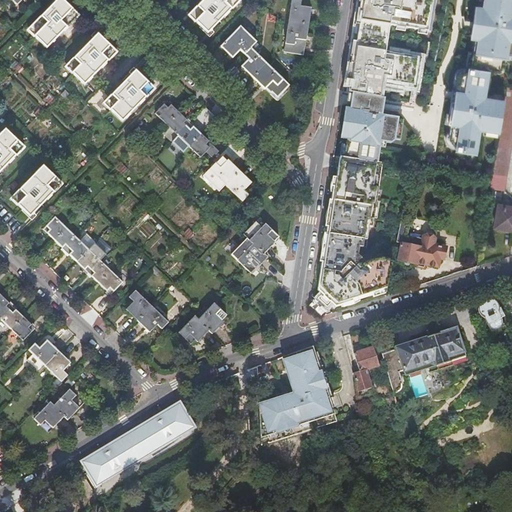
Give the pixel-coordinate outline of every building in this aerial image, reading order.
[(54,0),(56,2),(64,9),(68,5),(69,4),(64,0),(54,0)] [(200,19),(196,23),(200,27),(204,23),(212,30),(236,5),(230,0),(204,0),(193,12),(200,19)] [(292,0),(288,26),(308,29),(311,9),(300,7),(301,1),(295,0),(292,0)] [(363,0),(363,3),(362,10),(359,26),(357,43),(354,58),(353,65),(351,81),(349,93),(353,94),(381,98),(382,89),(383,85),(404,88),(418,90),(423,58),(401,55),(401,56),(392,55),(386,54),(390,26),(397,27),(406,28),(418,30),(428,32),(431,32),(434,14),(436,0),(363,0)] [(457,151),(476,154),(480,129),(484,130),(498,132),(499,133),(505,98),(485,94),(489,71),(499,73),(503,71),(505,58),(507,58),(508,54),(511,51),(511,0),(484,0),(483,8),(481,8),(481,9),(478,24),(480,24),(478,39),(476,53),(473,52),(473,53),(471,67),(471,68),(470,68),(469,70),(469,72),(465,72),(459,76),(457,85),(456,91),(455,102),(452,102),(450,115),(449,124),(451,124),(450,131),(449,140),(453,146),(457,146),(457,149),(457,151)] [(39,33),(35,37),(47,49),(75,20),(68,14),(72,10),(68,5),(64,9),(56,2),(32,27),(39,33)] [(478,24),(481,9),(476,8),(471,38),(478,39),(480,24),(478,24)] [(79,16),(72,10),(68,14),(75,20),(79,16)] [(189,16),(196,23),(200,19),(193,12),(189,16)] [(215,33),(212,30),(204,23),(200,27),(199,28),(210,38),(215,33)] [(308,29),(288,26),(284,52),(303,56),(308,29)] [(28,31),(35,37),(39,33),(32,27),(28,31)] [(241,52),(245,56),(251,49),(257,44),(241,27),(235,33),(221,47),(233,59),(241,52)] [(91,36),(94,39),(101,46),(105,42),(106,41),(96,31),(91,36)] [(77,70),(73,74),(85,86),(113,57),(106,50),(110,46),(105,42),(101,46),(94,39),(70,64),(77,70)] [(116,53),(110,46),(106,50),(113,57),(116,53)] [(241,67),(254,79),(267,65),(251,49),(245,56),(249,60),(241,67)] [(66,68),(73,74),(77,70),(70,64),(66,68)] [(267,65),(254,79),(266,91),(266,90),(272,95),(272,94),(278,100),(290,87),(284,81),(269,66),(267,65)] [(129,73),(131,75),(139,83),(143,79),(144,78),(134,68),(129,73)] [(465,72),(469,72),(469,70),(466,69),(463,69),(460,70),(457,72),(455,75),(455,79),(456,82),(457,85),(459,76),(465,72)] [(114,107),(110,111),(122,122),(150,93),(144,87),(148,83),(143,79),(139,83),(131,75),(107,100),(114,107)] [(154,90),(148,83),(144,87),(150,93),(154,90)] [(504,191),(511,146),(511,86),(507,86),(505,98),(499,133),(492,178),(490,188),(504,191)] [(377,147),(380,148),(380,142),(386,143),(391,143),(394,141),(394,140),(398,120),(398,119),(381,117),(384,99),(381,98),(353,94),(353,95),(352,104),(351,110),(346,139),(348,140),(347,146),(345,157),(345,158),(374,163),(377,147)] [(103,104),(110,111),(114,107),(107,100),(103,104)] [(213,145),(168,101),(156,113),(201,157),(213,145)] [(346,139),(351,110),(346,110),(341,139),(346,139)] [(398,120),(394,140),(400,141),(404,121),(398,120)] [(5,130),(0,134),(0,172),(20,152),(13,145),(17,142),(5,130)] [(449,140),(450,131),(447,134),(446,135),(445,137),(445,140),(446,143),(447,146),(450,148),(453,149),(457,149),(457,146),(453,146),(449,140)] [(24,148),(17,142),(13,145),(20,152),(24,148)] [(345,158),(340,158),(337,179),(335,190),(333,189),(333,193),(330,208),(327,228),(326,234),(328,234),(326,247),(325,247),(322,263),(320,273),(318,290),(318,291),(322,295),(323,296),(326,293),(333,300),(330,303),(331,304),(335,308),(341,306),(359,300),(373,296),(376,295),(376,293),(386,289),(392,261),(379,259),(366,263),(358,256),(359,248),(366,249),(370,227),(373,228),(374,219),(376,209),(378,192),(373,191),(378,163),(377,163),(374,163),(345,158)] [(226,186),(240,172),(228,160),(220,168),(216,164),(210,170),(226,186)] [(380,167),(381,164),(378,163),(373,191),(378,192),(382,167),(380,167)] [(43,167),(15,196),(21,202),(17,206),(22,211),(26,207),(34,214),(58,189),(51,182),(55,178),(43,167)] [(252,183),(240,172),(226,186),(242,202),(249,195),(244,191),(252,183)] [(62,185),(55,178),(51,182),(58,189),(62,185)] [(21,202),(15,196),(11,200),(17,206),(21,202)] [(511,207),(499,205),(495,228),(511,230),(511,207)] [(36,216),(34,214),(26,207),(22,211),(21,212),(31,222),(36,216)] [(43,230),(55,241),(67,228),(55,217),(43,230)] [(247,239),(249,241),(253,245),(253,244),(264,255),(275,243),(274,242),(279,238),(265,225),(262,229),(256,223),(243,236),(247,239)] [(67,228),(55,241),(66,252),(78,239),(67,228)] [(396,243),(401,244),(398,261),(404,262),(404,266),(405,269),(409,269),(410,268),(411,264),(418,265),(418,264),(426,265),(439,268),(441,259),(444,260),(447,248),(435,245),(435,242),(433,239),(426,237),(423,239),(422,243),(413,241),(414,232),(413,230),(408,229),(406,230),(399,229),(397,239),(396,243)] [(328,234),(326,234),(324,234),(323,238),(322,242),(321,247),(322,251),(320,263),(322,263),(325,247),(326,247),(328,234)] [(66,252),(77,263),(89,250),(78,239),(66,252)] [(253,244),(253,245),(249,241),(247,239),(232,256),(251,274),(255,269),(256,270),(268,258),(264,255),(253,244)] [(89,250),(77,263),(88,273),(100,261),(89,250)] [(111,272),(100,261),(88,273),(99,284),(111,272)] [(123,283),(111,272),(99,284),(111,295),(123,283)] [(376,295),(373,296),(373,298),(385,295),(386,289),(376,293),(376,295)] [(138,321),(152,307),(135,291),(129,297),(134,302),(126,310),(138,321)] [(322,295),(318,300),(327,308),(331,304),(330,303),(333,300),(326,293),(323,296),(322,295)] [(0,318),(12,307),(0,294),(0,318)] [(501,312),(499,313),(499,312),(499,311),(499,307),(497,303),(495,301),(491,299),(488,299),(486,299),(482,300),(480,303),(478,306),(478,310),(479,314),(479,315),(482,318),(485,320),(491,332),(505,326),(501,318),(503,315),(501,312)] [(214,303),(198,320),(209,331),(213,334),(224,322),(216,314),(221,310),(214,303)] [(23,317),(12,307),(0,318),(11,330),(23,317)] [(152,307),(138,321),(150,333),(158,325),(162,330),(169,323),(152,307)] [(35,328),(23,317),(11,330),(23,341),(35,328)] [(198,320),(195,317),(179,333),(185,339),(190,335),(198,343),(209,331),(198,320)] [(396,350),(381,355),(385,368),(390,385),(393,394),(393,395),(396,394),(397,395),(397,394),(399,393),(401,391),(401,389),(401,386),(403,386),(399,374),(403,372),(404,373),(430,365),(430,366),(430,367),(431,367),(431,368),(431,369),(433,373),(468,362),(457,328),(449,331),(441,333),(433,336),(426,338),(396,348),(396,350)] [(29,352),(44,367),(58,351),(47,340),(39,348),(35,345),(29,352)] [(313,353),(311,346),(280,358),(292,393),(286,395),(276,398),(269,401),(261,403),(257,404),(259,438),(266,436),(275,433),(282,431),(288,429),(298,426),(307,423),(309,422),(308,419),(322,415),(323,418),(333,414),(331,407),(328,398),(327,395),(323,384),(323,382),(321,378),(321,376),(317,363),(316,360),(313,353)] [(353,374),(357,393),(371,389),(366,370),(379,366),(374,348),(354,354),(359,372),(353,374)] [(58,351),(44,367),(60,382),(68,375),(64,371),(71,364),(58,351)] [(430,365),(404,373),(405,377),(431,369),(431,368),(431,367),(430,367),(430,366),(430,365)] [(54,406),(64,416),(68,421),(79,409),(71,401),(75,397),(69,390),(54,406)] [(54,406),(50,402),(33,419),(40,426),(45,421),(52,428),(64,416),(54,406)] [(194,427),(180,403),(137,428),(138,431),(128,437),(127,436),(117,440),(82,461),(96,485),(150,453),(153,456),(168,447),(194,427)] [(129,433),(117,440),(127,436),(128,437),(138,431),(137,428),(129,433)]
